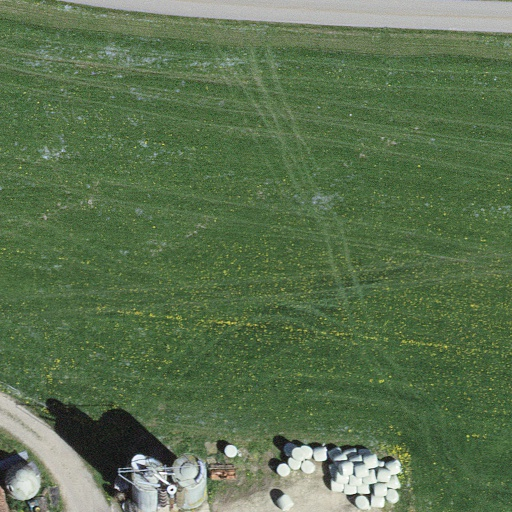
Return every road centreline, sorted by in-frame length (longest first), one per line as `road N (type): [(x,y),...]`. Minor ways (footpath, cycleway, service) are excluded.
road 1 (unclassified): [(511,18),(190,0)]
road 2 (track): [(0,415),(75,470),(88,511)]
